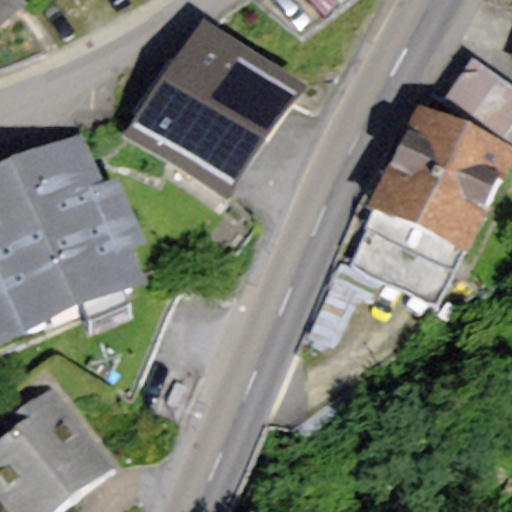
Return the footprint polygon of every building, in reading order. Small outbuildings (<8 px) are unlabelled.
[(0,0),(0,35),(28,13),(17,0),(0,0)] [(275,68),(201,21),(126,135),(240,210),(310,104),(269,77),(275,68)] [(511,96),(472,66),(441,108),(511,159),(511,96)] [(511,175),(511,165),(417,120),(370,219),(459,261),(469,266),(511,175)] [(80,140),(0,172),(0,358),(144,299),(130,268),(149,260),(118,185),(102,191),(80,140)] [(459,261),(370,219),(348,268),(437,309),(459,261)] [(70,511),(118,476),(52,390),(14,418),(24,432),(0,450),(0,511),(70,511)]
